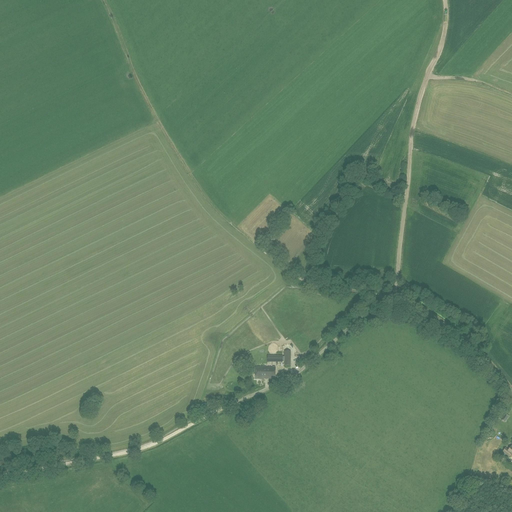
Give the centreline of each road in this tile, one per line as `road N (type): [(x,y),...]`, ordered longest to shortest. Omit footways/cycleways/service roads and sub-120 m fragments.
road 1 (track): [(102,0),(160,126),(226,219),(301,278),(387,299)]
road 2 (unknown): [(276,343),(236,357),(219,384),(209,381),(223,338),(288,283),(361,303),(307,352),(284,341)]
road 3 (unclassified): [(511,391),(465,340),(407,301),(389,298),(297,372),(249,396)]
road 4 (track): [(0,475),(138,449),(249,396)]
road 5 (track): [(395,298),(411,134),(426,77)]
